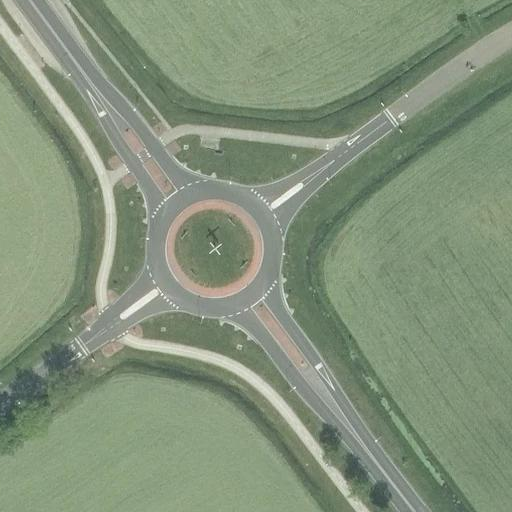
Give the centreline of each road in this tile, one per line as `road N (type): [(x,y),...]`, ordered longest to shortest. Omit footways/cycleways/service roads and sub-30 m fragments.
road 1 (tertiary): [(264,211),(511,34)]
road 2 (primary): [(411,511),(252,295)]
road 3 (primary): [(176,201),(27,0)]
road 4 (tertiary): [(0,405),(167,283)]
